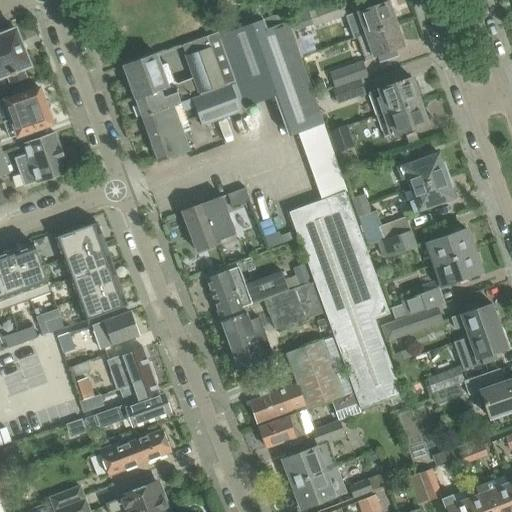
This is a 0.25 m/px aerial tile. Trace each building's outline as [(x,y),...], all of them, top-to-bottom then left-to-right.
[(363,10),(359,12),(366,34),(397,23),(389,1),(376,6),(374,0),(372,0),(361,4),(363,10)] [(309,12),(288,20),(292,32),(314,25),(314,26),(346,15),(341,1),(309,12)] [(260,8),(239,16),(243,26),(263,19),(260,8)] [(283,13),(265,20),(268,27),(286,21),(283,13)] [(219,32),(218,33),(236,84),(245,109),(275,98),(289,137),(325,124),(292,32),(288,20),(286,21),(268,27),(265,20),(220,35),(219,32)] [(397,23),(366,34),(356,37),(365,62),(375,58),(375,57),(379,56),(381,61),(394,56),(392,51),(405,47),(397,23)] [(0,78),(7,75),(11,85),(26,78),(23,70),(31,66),(16,29),(0,35),(0,78)] [(177,93),(179,92),(183,103),(236,84),(218,33),(206,37),(210,47),(186,55),(194,78),(174,85),(177,93)] [(124,66),(136,98),(168,86),(168,85),(175,82),(171,73),(164,75),(156,54),(124,66)] [(368,76),(364,63),(331,74),(336,87),(368,76)] [(336,89),(333,90),(338,104),(366,94),(361,79),(368,77),(368,76),(336,87),(336,89)] [(420,99),(412,78),(369,93),(377,116),(383,114),(383,113),(420,99)] [(245,109),(236,84),(183,103),(183,104),(193,100),(203,127),(241,114),(240,111),(245,109)] [(169,87),(168,86),(136,98),(142,117),(183,103),(179,92),(177,93),(174,85),(169,87)] [(51,122),(53,122),(51,118),(53,118),(51,111),(49,111),(48,109),(47,109),(40,88),(5,100),(6,101),(0,103),(0,120),(1,124),(5,122),(10,137),(17,135),(18,136),(52,124),(51,122)] [(383,113),(383,114),(377,116),(385,138),(428,123),(420,99),(383,113)] [(188,122),(181,104),(183,104),(183,103),(142,117),(149,136),(188,122)] [(191,150),(185,134),(191,131),(188,122),(149,136),(159,161),(191,150)] [(337,154),(355,148),(346,125),(328,132),(337,154)] [(55,134),(25,144),(28,154),(14,159),(24,186),(36,182),(37,182),(69,171),(55,134)] [(0,178),(10,175),(2,152),(0,152),(0,178)] [(402,180),(406,178),(410,189),(449,176),(445,163),(443,164),(439,153),(398,168),(402,180)] [(451,189),(454,188),(449,176),(410,189),(414,201),(410,202),(414,213),(455,198),(451,189)] [(245,189),(228,195),(233,209),(250,202),(245,189)] [(306,206),(291,211),(309,263),(316,282),(327,312),(335,334),(374,319),(390,314),(345,191),(306,206)] [(353,209),(368,204),(365,194),(350,199),(353,209)] [(183,212),(198,252),(220,243),(219,241),(236,235),(222,197),(183,212)] [(368,204),(353,209),(366,245),(382,241),(411,230),(407,216),(382,225),(377,210),(371,212),(368,204)] [(97,223),(54,238),(62,259),(105,244),(97,223)] [(428,253),(431,252),(435,264),(473,250),(472,248),(474,245),(471,238),(469,238),(465,229),(463,229),(462,226),(452,230),(453,232),(424,243),(428,253)] [(417,245),(412,231),(411,230),(382,241),(387,255),(417,245)] [(105,244),(62,259),(70,280),(112,264),(105,244)] [(13,251),(12,251),(30,300),(52,293),(34,245),(16,252),(14,253),(13,251)] [(477,254),(474,254),(473,250),(435,264),(439,275),(436,276),(440,288),(468,278),(470,282),(480,278),(478,275),(481,274),(478,266),(480,263),(477,254)] [(12,251),(0,255),(0,280),(10,308),(30,300),(12,251)] [(112,264),(70,280),(77,300),(119,285),(112,264)] [(229,271),(206,279),(220,317),(264,301),(289,292),(285,280),(282,271),(245,285),(239,267),(229,271)] [(309,269),(295,274),(296,276),(299,286),(313,281),(309,269)] [(0,280),(0,311),(10,308),(0,280)] [(264,301),(275,331),(327,312),(316,282),(289,292),(264,301)] [(119,285),(77,300),(85,321),(127,306),(119,285)] [(397,320),(407,317),(439,306),(433,290),(400,301),(401,305),(391,308),(396,321),(397,320)] [(461,315),(451,319),(455,330),(465,326),(469,338),(500,327),(491,304),(479,308),(477,302),(463,307),(465,314),(461,315)] [(444,320),(439,306),(407,317),(412,332),(444,320)] [(112,319),(93,326),(101,350),(139,336),(130,313),(112,319)] [(248,313),(222,322),(239,370),(274,358),(265,335),(259,318),(250,321),(248,313)] [(60,317),(53,320),(57,331),(65,328),(60,317)] [(325,319),(317,322),(321,331),(328,329),(325,319)] [(377,328),(374,319),(335,334),(336,337),(334,338),(353,393),(357,404),(359,404),(361,409),(402,394),(377,328)] [(53,320),(46,322),(50,334),(57,331),(53,320)] [(406,334),(402,320),(381,327),(386,341),(406,334)] [(34,327),(26,329),(30,341),(38,338),(34,327)] [(469,338),(454,343),(464,372),(480,366),(478,361),(482,359),(484,365),(498,360),(495,354),(508,349),(500,327),(469,338)] [(26,329),(19,332),(23,343),(30,341),(26,329)] [(19,332),(12,335),(16,346),(23,343),(19,332)] [(12,335),(4,337),(8,349),(16,346),(12,335)] [(71,336),(60,339),(64,354),(77,350),(71,336)] [(334,338),(287,355),(298,386),(304,407),(306,410),(331,401),(353,393),(334,338)] [(107,360),(115,384),(117,389),(153,376),(143,347),(107,360)] [(91,371),(87,361),(70,368),(73,377),(91,371)] [(459,367),(426,379),(427,381),(432,392),(432,394),(464,382),(459,367)] [(511,379),(501,384),(496,371),(465,382),(469,395),(480,391),(490,419),(511,411),(511,379)] [(160,395),(156,385),(153,376),(117,389),(117,390),(119,389),(125,404),(126,404),(126,402),(132,400),(133,404),(164,394),(164,393),(160,395)] [(432,392),(427,381),(408,387),(413,399),(432,392)] [(292,387),(250,402),(258,423),(304,407),(298,386),(292,387)] [(331,401),(334,412),(357,404),(353,393),(331,401)] [(130,418),(132,426),(171,412),(164,394),(133,404),(132,400),(126,402),(126,404),(125,404),(125,405),(85,419),(89,432),(130,418)] [(102,406),(98,396),(79,403),(83,413),(102,406)] [(297,414),(259,427),(267,448),(304,435),(297,414)] [(292,484),(337,467),(332,453),(329,442),(343,437),(338,422),(313,431),(318,446),(283,459),(285,467),(283,469),(287,480),(290,479),(292,484)] [(100,451),(110,476),(171,452),(162,430),(120,446),(119,443),(100,451)] [(476,460),(488,455),(484,445),(472,449),(476,460)] [(1,450),(5,462),(16,458),(12,446),(1,450)] [(459,455),(463,465),(476,460),(472,449),(459,455)] [(448,451),(432,456),(436,466),(451,460),(448,451)] [(337,467),(292,484),(293,486),(290,487),(294,499),(297,498),(302,509),(347,493),(337,467)] [(430,501),(441,497),(431,471),(420,475),(430,501)] [(407,480),(417,506),(430,501),(420,475),(407,480)] [(349,487),(354,499),(373,491),(368,479),(349,487)] [(497,488),(493,481),(485,484),(495,511),(511,511),(511,491),(509,483),(497,488)] [(107,504),(110,511),(122,511),(126,511),(166,511),(169,511),(158,483),(121,497),(121,499),(107,504)] [(477,487),(479,495),(468,499),(472,511),(495,511),(485,484),(477,487)] [(81,485),(51,497),(56,511),(57,511),(87,500),(86,498),(81,485)] [(472,511),(468,499),(467,499),(464,492),(443,500),(447,511),(472,511)] [(381,511),(375,495),(367,499),(372,511),(381,511)] [(358,502),(361,511),(372,511),(367,499),(358,502)] [(87,500),(57,511),(91,511),(87,500)]
